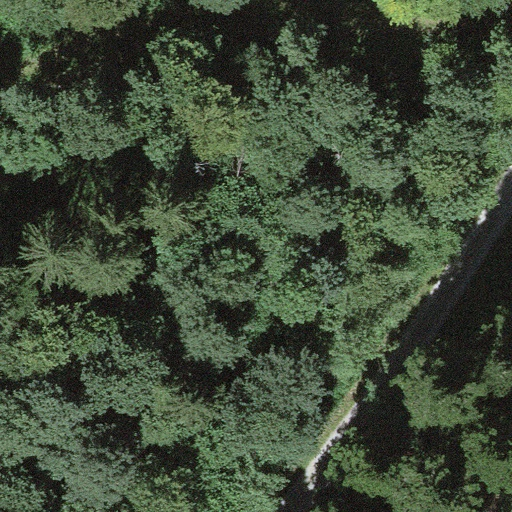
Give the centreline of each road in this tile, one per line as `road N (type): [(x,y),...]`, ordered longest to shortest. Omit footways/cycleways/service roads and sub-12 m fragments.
road 1 (track): [(511,181),(426,331),(286,511)]
road 2 (track): [(0,83),(193,17),(378,0)]
